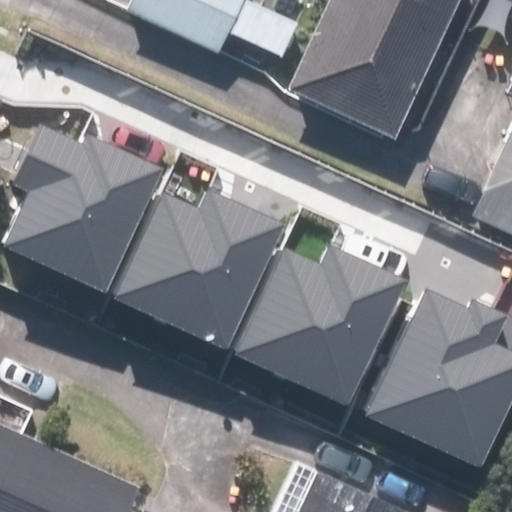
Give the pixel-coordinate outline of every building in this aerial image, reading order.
[(233,0),(124,0),(115,20),(204,62),(233,0)] [(318,0),(278,93),(383,138),(442,0),(318,0)] [(511,102),(461,217),(511,239),(511,102)] [(31,194),(6,248),(110,296),(164,176),(43,121),(14,185),(31,194)] [(166,200),(119,294),(227,348),(286,231),(212,194),(201,217),(166,200)] [(283,252),(235,346),(343,400),(402,283),(328,246),(317,269),(283,252)] [(428,289),(370,416),(488,469),(511,416),(511,315),(474,298),(469,308),(428,289)] [(110,511),(119,492),(7,446),(23,407),(0,397),(0,511),(110,511)] [(374,511),(300,479),(285,511),(374,511)]
